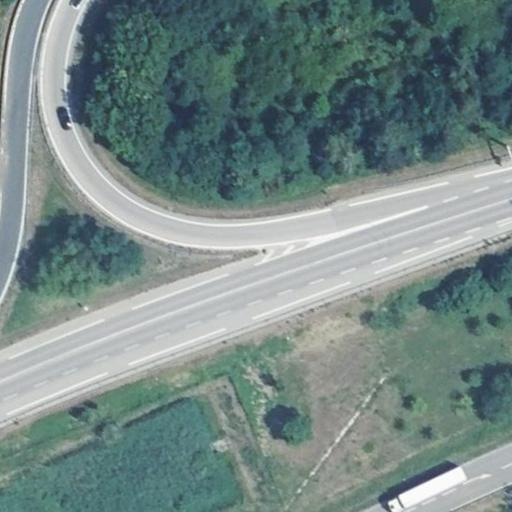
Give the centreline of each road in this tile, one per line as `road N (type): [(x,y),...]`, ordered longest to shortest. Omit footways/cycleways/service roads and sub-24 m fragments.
road 1 (primary): [(468,213),(205,244),(118,215),(90,192),(57,116),(51,75),(75,0)]
road 2 (primary): [(0,387),(468,213)]
road 3 (primary): [(40,0),(26,31),(0,264)]
